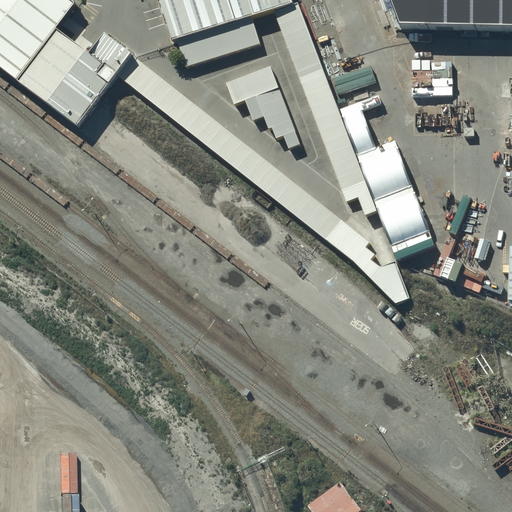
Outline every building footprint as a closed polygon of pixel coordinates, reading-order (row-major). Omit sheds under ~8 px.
[(158,0),(170,32),(177,30),(187,60),(259,36),(249,6),(267,0),(158,0)] [(377,207),(293,0),(267,0),(354,216),(377,207)] [(511,12),(491,13),(490,30),(511,30),(511,12)] [(93,52),(63,30),(23,84),(82,127),(134,56),(106,35),(93,52)] [(455,40),(415,39),(413,108),(453,109),(455,40)] [(301,137),(270,58),(225,76),(234,98),(244,94),(253,116),(263,112),(271,133),(282,129),(288,142),(301,137)] [(340,220),(138,60),(124,78),(326,238),(354,264),(394,308),(409,300),(393,263),(370,243),(340,220)]
